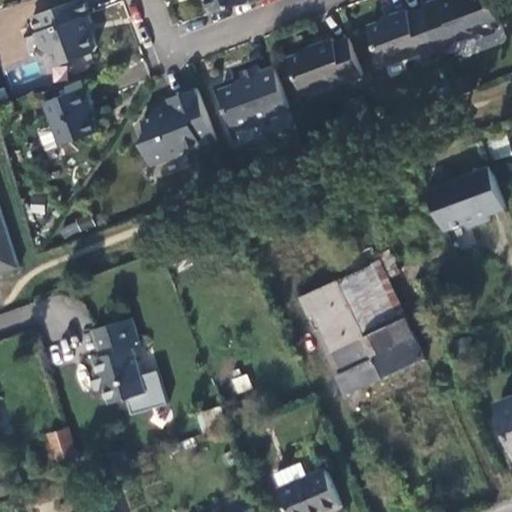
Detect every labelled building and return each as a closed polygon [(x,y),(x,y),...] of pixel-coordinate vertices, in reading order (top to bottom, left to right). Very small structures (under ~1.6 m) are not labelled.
[(88,0),(75,0),(35,14),(40,31),(38,32),(44,49),(51,51),(53,50),(59,65),(97,51),(100,43),(96,32),(89,28),(84,17),(93,13),(88,0)] [(209,0),(214,13),(247,0),(209,0)] [(435,0),(425,4),(426,8),(441,48),(442,51),(458,45),(460,38),(484,30),(489,34),(499,30),(500,23),(503,23),(494,0),(435,0)] [(424,56),(441,48),(426,8),(410,13),(409,10),(392,16),(393,19),(372,26),(386,63),(421,50),(424,56)] [(350,82),(366,77),(352,40),(337,45),(334,39),(318,45),(318,48),(292,57),(305,93),(347,78),(350,82)] [(236,129),(292,109),(277,67),(262,73),(260,67),(242,73),(246,82),(222,90),(236,129)] [(87,87),(48,102),(56,124),(63,143),(100,130),(91,106),(94,105),(87,87)] [(202,139),(216,133),(200,89),(172,98),(174,104),(157,110),(159,114),(147,120),(153,139),(145,141),(154,167),(184,156),(186,151),(203,144),(202,139)] [(48,148),(63,143),(56,124),(42,129),(48,148)] [(492,159),(510,156),(507,137),(488,140),(492,159)] [(505,209),(489,166),(428,191),(444,233),(466,224),(468,229),(491,220),(489,215),(505,209)] [(0,276),(20,270),(0,205),(0,276)] [(427,358),(383,262),(382,261),(354,274),(305,297),(312,315),(317,313),(343,371),(340,372),(348,394),(427,358)] [(134,315),(95,327),(103,352),(98,354),(96,358),(101,372),(104,374),(107,386),(112,399),(149,389),(135,345),(142,342),(134,315)] [(98,388),(107,386),(104,374),(95,376),(98,388)] [(62,468),(81,462),(70,424),(52,430),(62,468)] [(310,479),(303,463),(279,473),(286,489),(284,490),(293,511),(331,511),(344,507),(330,471),(310,479)]
